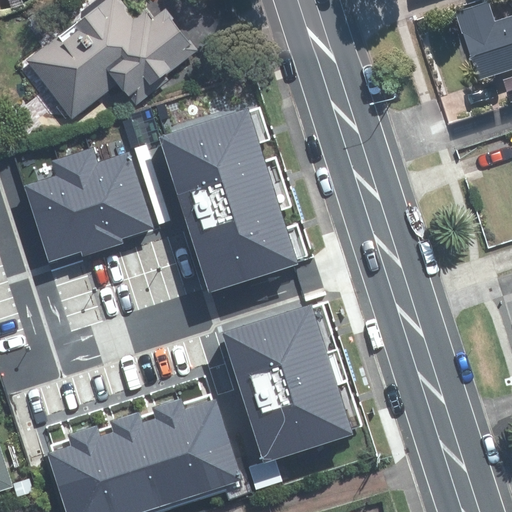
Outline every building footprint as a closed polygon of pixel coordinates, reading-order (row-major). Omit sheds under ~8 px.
[(113,0),(98,0),(21,60),(67,119),(108,87),(118,99),(127,92),(134,101),(166,76),(162,72),(189,51),(157,10),(145,18),(138,9),(127,17),(113,0)] [(511,66),(511,14),(492,22),(484,0),(453,11),(475,78),(511,66)] [(511,75),(499,79),(506,101),(511,99),(511,75)] [(300,252),(248,98),(160,128),(212,282),(300,252)] [(124,229),(155,219),(130,144),(101,154),(95,137),(50,151),(56,168),(24,179),(48,253),(87,241),(89,247),(126,235),(124,229)] [(353,423),(312,292),(222,320),(264,451),(353,423)] [(70,511),(111,511),(242,470),(216,390),(186,400),(183,389),(153,398),(157,409),(145,413),(141,402),(111,411),(115,423),(102,427),(98,415),(69,424),(73,436),(49,444),(70,511)] [(0,487),(9,485),(0,458),(0,487)] [(26,477),(10,482),(14,495),(30,490),(26,477)]
